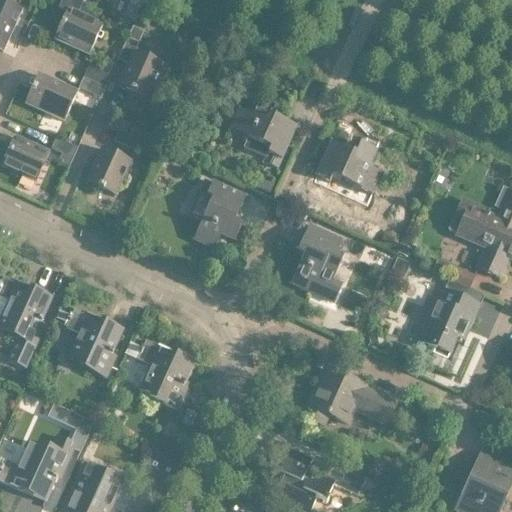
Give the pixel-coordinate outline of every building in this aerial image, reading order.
[(100,28),(73,17),(80,0),(60,0),(57,10),(65,13),(52,41),(87,57),(100,28)] [(0,52),(1,53),(20,12),(0,2),(0,52)] [(131,28),(126,39),(116,61),(127,66),(116,89),(146,102),(161,66),(133,53),(142,33),(131,28)] [(86,68),(82,79),(104,89),(113,67),(104,63),(99,74),(86,68)] [(36,76),(24,105),(63,123),(76,94),(36,76)] [(82,79),(77,90),(99,100),(104,89),(82,79)] [(238,111),(228,131),(246,140),(242,149),(263,159),(261,163),(275,170),(294,127),(270,116),(275,107),(258,99),(250,117),(238,111)] [(114,119),(110,127),(123,134),(127,125),(114,119)] [(134,153),(139,142),(117,132),(112,143),(134,153)] [(13,138),(0,166),(0,167),(34,183),(47,154),(13,138)] [(54,138),(48,150),(60,155),(57,162),(67,167),(75,147),(54,138)] [(354,154),(330,143),(315,177),(328,183),(331,178),(370,196),(380,175),(368,170),(376,153),(359,145),(354,154)] [(100,150),(84,185),(113,198),(128,163),(100,150)] [(265,195),(271,182),(259,176),(253,189),(265,195)] [(200,222),(192,240),(212,250),(218,237),(232,243),(239,228),(233,225),(244,200),(203,181),(187,216),(200,222)] [(464,216),(455,236),(484,249),(475,269),(497,279),(507,258),(511,260),(511,191),(510,191),(498,218),(484,213),(485,209),(462,199),(456,212),(464,216)] [(309,214),(314,201),(302,196),(296,209),(309,214)] [(341,259),(338,257),(344,245),(306,228),(295,254),(302,257),(290,284),(310,294),(316,281),(329,287),(341,259)] [(380,245),(387,250),(396,247),(398,238),(389,232),(381,236),(380,245)] [(401,246),(396,254),(405,259),(409,250),(401,246)] [(388,257),(370,248),(365,259),(382,268),(388,257)] [(400,277),(405,264),(395,260),(389,273),(400,277)] [(473,277),(453,269),(448,282),(467,291),(473,277)] [(2,277),(0,281),(0,329),(6,332),(5,335),(16,341),(7,362),(24,370),(39,336),(35,334),(50,301),(37,295),(38,293),(2,277)] [(425,320),(416,342),(447,356),(454,339),(459,341),(479,297),(467,291),(448,282),(438,304),(428,299),(420,317),(425,320)] [(109,326),(73,310),(64,329),(81,336),(77,344),(74,343),(66,360),(77,364),(76,368),(100,379),(121,333),(108,328),(109,326)] [(375,336),(367,337),(368,345),(376,343),(375,336)] [(144,342),(135,361),(152,368),(148,377),(145,375),(137,392),(148,397),(147,400),(171,411),(192,365),(179,360),(180,358),(144,342)] [(394,402),(364,388),(323,370),(301,418),(321,427),(326,417),(347,426),(353,412),(383,425),(394,402)] [(70,444),(68,449),(79,454),(93,424),(52,406),(46,418),(75,431),(69,444),(70,444)] [(117,434),(122,423),(112,418),(107,429),(117,434)] [(20,470),(4,462),(0,470),(0,483),(31,498),(31,496),(44,502),(68,449),(70,444),(69,444),(55,437),(49,449),(40,445),(39,448),(28,444),(21,460),(24,462),(20,470)] [(176,460),(182,446),(170,441),(164,454),(176,460)] [(456,511),(458,511),(489,511),(490,510),(495,511),(496,511),(511,477),(511,467),(505,464),(509,455),(486,445),(456,511)] [(416,460),(426,465),(433,451),(423,446),(416,460)] [(271,499),(300,511),(309,511),(314,503),(312,502),(313,498),(321,502),(320,503),(325,505),(327,501),(326,500),(332,486),(333,483),(330,482),(310,472),(309,473),(306,471),(311,461),(287,450),(276,474),(285,478),(281,487),(277,486),(271,499)] [(149,455),(141,472),(156,479),(169,485),(170,485),(178,467),(149,455)] [(77,488),(66,511),(124,511),(134,491),(109,480),(111,478),(87,466),(82,464),(72,486),(77,488)] [(338,464),(330,482),(333,483),(332,486),(356,497),(366,476),(338,464)]
